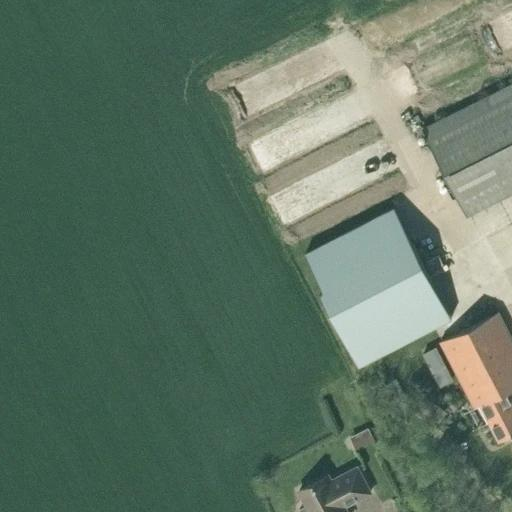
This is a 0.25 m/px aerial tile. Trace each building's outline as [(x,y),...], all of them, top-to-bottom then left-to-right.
[(511,81),(424,127),(468,213),(511,191),(511,81)] [(359,364),(452,316),(414,242),(320,290),(359,364)] [(474,407),(479,404),(509,389),(511,387),(511,339),(498,312),(441,342),(474,407)] [(511,394),(509,389),(479,404),(499,441),(511,434),(511,394)] [(356,448),(375,439),(369,427),(350,436),(356,448)] [(300,509),(298,511),(348,511),(344,504),(351,500),(352,502),(371,492),(358,466),(332,480),(329,475),(299,490),(307,505),(300,509)]
